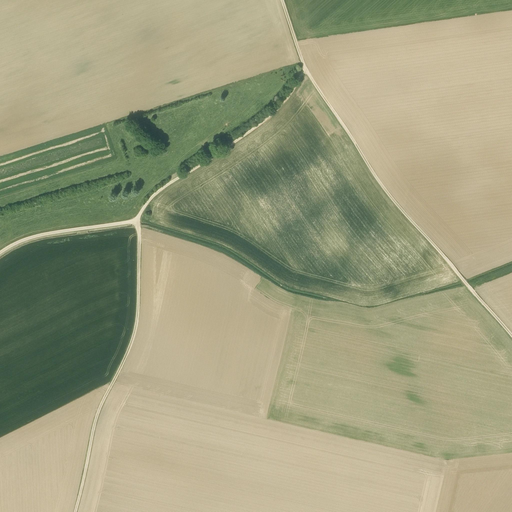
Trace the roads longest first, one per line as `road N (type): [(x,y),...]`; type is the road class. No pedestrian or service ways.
road 1 (track): [(305,70),(393,201),(511,336)]
road 2 (track): [(137,221),(138,315),(98,409),(74,511)]
road 3 (track): [(305,70),(276,110),(156,190),(137,221)]
road 4 (track): [(137,221),(41,234),(0,253)]
